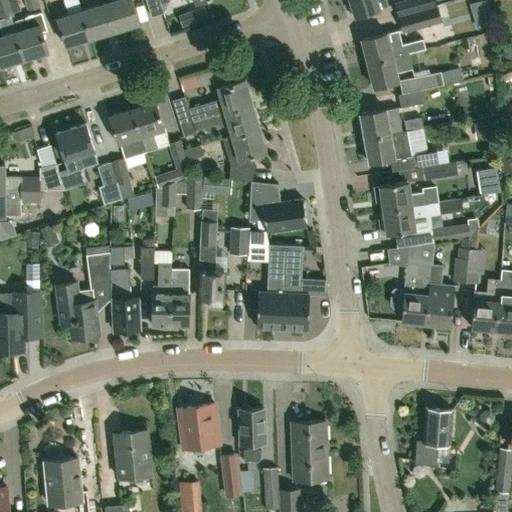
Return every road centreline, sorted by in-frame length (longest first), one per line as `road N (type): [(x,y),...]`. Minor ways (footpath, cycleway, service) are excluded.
road 1 (residential): [(349,365),(333,202),(289,12)]
road 2 (unclassified): [(0,411),(53,384),(146,362),(349,365)]
road 3 (residential): [(0,107),(289,12)]
road 4 (residential): [(390,511),(377,451),(375,367)]
road 5 (unclassified): [(375,367),(511,380)]
